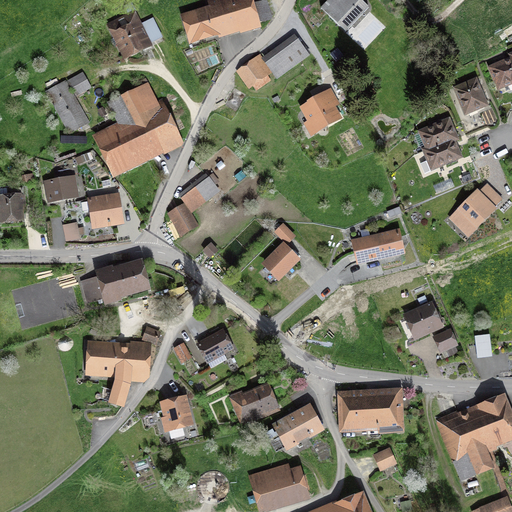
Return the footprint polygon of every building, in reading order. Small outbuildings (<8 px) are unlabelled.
[(210,0),(208,1),(209,7),(180,15),(190,48),(193,47),(192,45),(218,37),(219,40),(261,28),(260,24),(273,20),(266,0),(265,0),(254,3),(252,0),(210,0)] [(369,7),(361,0),(329,0),(321,9),(345,32),(369,7)] [(162,37),(153,19),(142,24),(136,11),(107,25),(124,61),(154,47),(151,42),(162,37)] [(310,57),(295,35),(262,58),(260,55),(236,72),(249,89),(252,87),(256,92),(271,81),(268,76),(272,74),(276,80),(310,57)] [(343,57),(338,49),(330,54),(335,62),(343,57)] [(511,64),(509,58),(487,67),(497,92),(509,87),(510,90),(511,88),(511,64)] [(45,92),(69,135),(90,124),(75,98),(92,88),(83,72),(66,81),(45,92)] [(113,179),(184,145),(163,100),(158,103),(146,78),(132,85),(135,90),(107,103),(117,124),(92,136),(113,179)] [(465,116),(488,106),(477,78),(453,88),(465,116)] [(311,137),(342,120),(335,107),(340,105),(331,89),(306,103),(307,104),(299,108),(307,121),(303,124),(311,137)] [(433,149),(451,141),(455,140),(447,122),(421,134),(428,150),(432,148),(433,149)] [(432,148),(428,150),(424,151),(428,161),(420,165),(424,175),(436,170),(435,168),(459,157),(451,141),(433,149),(432,148)] [(74,158),(77,166),(94,159),(91,152),(74,158)] [(68,165),(57,167),(59,177),(70,175),(68,165)] [(208,177),(207,174),(178,196),(192,214),(220,193),(216,186),(220,183),(213,173),(208,177)] [(32,174),(21,176),(23,184),(34,181),(32,174)] [(472,181),(470,175),(460,178),(462,185),(472,181)] [(48,204),(79,199),(75,176),(44,182),(48,204)] [(503,200),(487,184),(479,192),(477,190),(449,219),(469,239),(497,210),(495,208),(503,200)] [(124,226),(119,193),(87,199),(88,202),(80,204),(81,213),(89,211),(92,231),(124,226)] [(0,225),(25,223),(24,207),(26,206),(25,194),(0,196),(0,225)] [(184,204),(166,214),(181,238),(198,227),(184,204)] [(63,226),(66,243),(80,240),(79,236),(85,235),(84,227),(78,228),(77,223),(63,226)] [(283,223),(274,232),(287,245),(296,237),(283,223)] [(362,238),(350,241),(356,266),(405,255),(400,230),(370,236),(368,230),(360,231),(362,238)] [(282,243),(260,265),(278,283),(300,261),(282,243)] [(211,244),(203,251),(211,259),(219,252),(211,244)] [(121,300),(151,292),(142,261),(124,266),(113,269),(112,267),(108,268),(105,269),(101,270),(95,272),(96,278),(86,280),(80,282),(86,304),(97,301),(98,304),(103,303),(104,307),(122,302),(121,300)] [(427,302),(425,296),(417,299),(420,305),(427,302)] [(402,316),(414,341),(440,329),(443,328),(432,303),(402,316)] [(371,313),(374,324),(382,322),(379,311),(371,313)] [(156,347),(161,332),(147,327),(142,340),(147,342),(152,343),(152,345),(156,347)] [(234,349),(223,330),(196,345),(207,365),(208,364),(211,368),(224,361),(222,356),(234,349)] [(432,338),(439,354),(442,353),(444,359),(458,353),(456,347),(458,346),(451,330),(432,338)] [(477,359),(492,358),(490,335),(474,336),(477,359)] [(130,342),(130,344),(87,341),(85,376),(89,377),(89,382),(96,382),(97,377),(115,378),(115,382),(112,390),(102,387),(98,399),(108,402),(107,404),(124,409),(132,382),(144,383),(150,380),(152,343),(130,342)] [(192,359),(184,344),(174,349),(182,364),(192,359)] [(269,383),(243,394),(242,391),(228,397),(241,427),(263,419),(262,416),(264,415),(265,418),(281,411),(269,383)] [(402,389),(337,392),(339,434),(367,433),(368,435),(404,433),(402,389)] [(511,412),(505,395),(458,414),(457,411),(435,420),(452,462),(457,460),(468,456),(477,476),(495,469),(489,454),(498,451),(497,448),(511,441),(511,412)] [(186,428),(194,426),(186,397),(160,403),(163,418),(161,419),(161,421),(158,422),(161,432),(164,431),(164,434),(167,433),(169,433),(171,440),(185,436),(183,430),(187,429),(186,428)] [(283,419),(271,426),(286,453),(299,445),(299,444),(310,438),(310,440),(325,432),(310,404),(306,407),(304,404),(282,416),(283,419)] [(388,451),(374,457),(381,471),(394,464),(388,451)] [(271,511),(311,500),(301,467),(290,470),(289,464),(248,477),(258,511),(271,511)] [(371,511),(364,493),(337,504),(336,501),(310,511),(371,511)] [(509,511),(505,501),(477,511),(509,511)]
